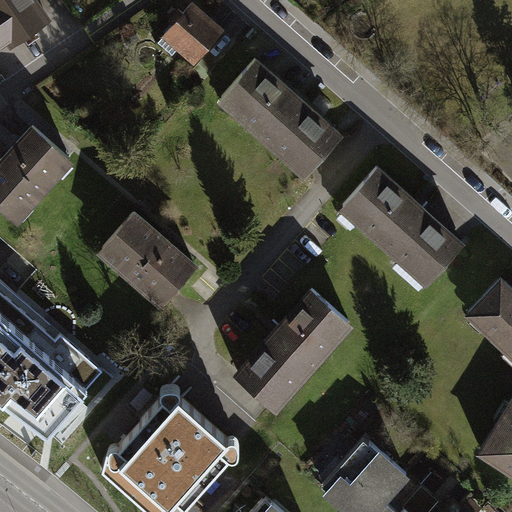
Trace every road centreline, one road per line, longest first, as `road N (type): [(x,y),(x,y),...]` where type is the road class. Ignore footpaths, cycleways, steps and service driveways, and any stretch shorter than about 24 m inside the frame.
road 1 (residential): [(252,0),(511,231)]
road 2 (residential): [(140,0),(0,97)]
